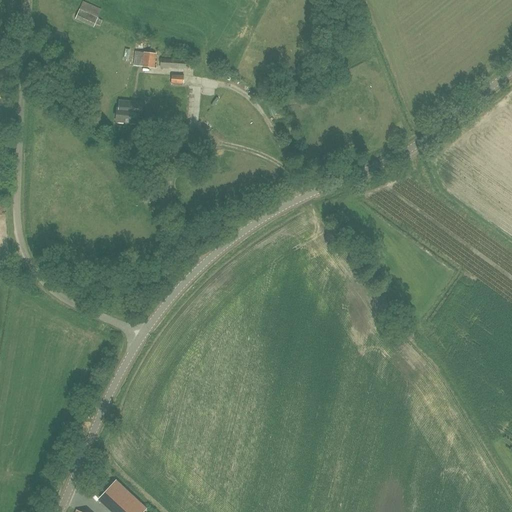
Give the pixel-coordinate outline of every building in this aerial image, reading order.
[(80,10),(76,19),(94,27),(98,18),(80,10)] [(154,68),(156,54),(135,52),(134,66),(154,68)] [(188,61),(161,59),(160,67),(187,69),(188,61)] [(172,76),(171,84),(183,85),(183,77),(172,76)] [(119,101),(119,109),(117,109),(116,122),(139,124),(139,115),(142,116),(143,103),(119,101)] [(172,143),(156,140),(152,139),(151,145),(155,146),(153,156),(168,159),(172,143)] [(117,511),(142,511),(145,509),(115,482),(101,497),(117,511)]
